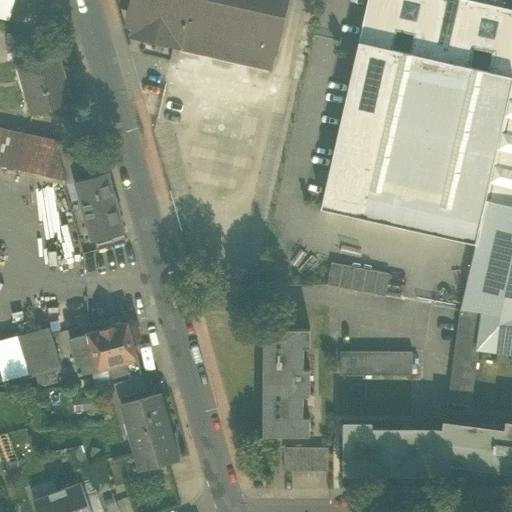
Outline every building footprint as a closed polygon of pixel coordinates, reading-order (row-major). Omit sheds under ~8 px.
[(0,0),(0,16),(10,19),(14,0),(0,0)] [(180,47),(271,68),(287,0),(131,0),(132,1),(138,2),(133,21),(147,24),(145,30),(182,38),(180,47)] [(360,38),(359,42),(511,76),(511,9),(503,8),(469,0),(368,0),(359,38),(360,38)] [(476,244),(511,86),(511,76),(359,42),(358,43),(359,44),(321,208),(476,244)] [(174,48),(158,118),(248,138),(263,69),(174,48)] [(31,113),(71,102),(57,54),(18,65),(23,64),(36,111),(31,113)] [(18,65),(31,113),(36,111),(23,64),(18,65)] [(511,86),(476,244),(462,309),(483,313),(478,348),(511,352),(511,86)] [(0,164),(66,179),(55,140),(0,128),(0,164)] [(66,179),(67,183),(75,181),(89,177),(80,145),(55,140),(66,179)] [(75,181),(92,242),(125,232),(108,171),(89,177),(75,181)] [(327,286),(385,297),(389,275),(331,263),(327,286)] [(449,404),(471,406),(478,348),(483,313),(462,309),(461,309),(449,404)] [(80,376),(108,367),(137,359),(138,359),(134,345),(137,344),(141,339),(137,323),(132,320),(127,322),(126,322),(126,323),(88,333),(69,338),(80,376)] [(50,328),(19,336),(25,356),(31,377),(62,368),(50,328)] [(264,436),(310,436),(310,418),(303,418),(303,396),(310,396),(310,370),(304,370),(304,348),(310,348),(310,330),(264,330),(264,436)] [(19,336),(8,339),(13,360),(25,356),(19,336)] [(31,377),(25,356),(13,360),(8,339),(0,341),(0,371),(2,378),(31,377)] [(340,376),(412,376),(412,352),(340,352),(340,376)] [(142,375),(137,359),(108,367),(113,383),(142,375)] [(113,383),(117,399),(146,391),(142,375),(113,383)] [(123,405),(140,470),(151,467),(178,459),(160,394),(123,405)] [(97,396),(73,397),(73,411),(98,410),(97,396)] [(427,474),(428,468),(433,430),(399,430),(397,430),(397,436),(371,436),(371,424),(346,424),(346,458),(344,458),(344,464),(346,464),(346,473),(366,473),(366,469),(381,469),(381,473),(399,474),(399,469),(414,469),(414,474),(427,474)] [(445,432),(433,430),(428,468),(448,470),(449,463),(510,471),(511,462),(511,424),(508,424),(507,431),(446,424),(445,432)] [(285,471),(328,471),(328,448),(285,448),(285,471)] [(103,511),(104,511),(91,478),(80,482),(91,511),(103,511)] [(91,511),(80,482),(33,500),(37,511),(91,511)] [(99,493),(106,511),(115,511),(119,511),(110,489),(99,493)]
